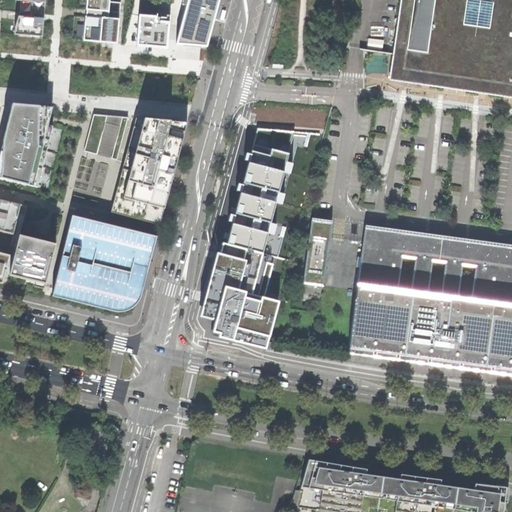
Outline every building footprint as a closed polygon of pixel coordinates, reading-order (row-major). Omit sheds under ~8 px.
[(14,27),(14,35),(42,37),(44,19),(45,19),(45,15),(44,15),(45,3),(45,0),(16,0),(17,0),(20,1),(19,16),(18,16),(14,27)] [(86,0),(86,10),(87,10),(86,16),(85,16),(83,41),(117,44),(119,19),(108,18),(108,12),(119,13),(120,3),(110,2),(109,0),(86,0)] [(183,15),(176,44),(207,47),(219,0),(187,0),(186,6),(191,7),(188,16),(183,15)] [(419,85),(511,97),(511,0),(400,0),(397,25),(409,26),(409,30),(397,28),(393,54),(412,57),(431,59),(429,72),(421,71),(419,85)] [(139,15),(136,46),(167,49),(170,15),(156,14),(156,17),(139,15)] [(390,81),(419,85),(421,71),(429,72),(431,59),(393,54),(390,81)] [(12,106),(0,153),(0,177),(38,187),(53,125),(49,124),(50,119),(53,110),(51,110),(12,106)] [(118,160),(130,116),(105,114),(95,113),(85,151),(118,160)] [(112,212),(162,225),(167,208),(172,188),(177,171),(190,121),(137,117),(124,169),(112,212)] [(310,133),(258,128),(251,154),(246,153),(244,160),(249,161),(243,184),(238,183),(236,190),(241,191),(234,215),(230,214),(228,221),(232,222),(227,243),(263,252),(268,233),(273,234),(276,224),(270,223),(276,202),(281,204),(284,194),(278,192),(283,171),(289,173),(292,163),(286,162),(291,142),(308,140),(310,133)] [(22,205),(0,200),(0,232),(14,236),(22,205)] [(158,238),(71,216),(54,286),(52,296),(117,312),(143,296),(158,238)] [(331,221),(311,218),(309,234),(329,237),(331,221)] [(364,225),(362,242),(511,261),(511,244),(458,238),(364,225)] [(302,283),(322,286),(326,254),(329,237),(309,234),(302,283)] [(19,235),(14,255),(9,275),(47,284),(57,244),(22,236),(19,235)] [(347,353),(511,375),(511,261),(362,242),(347,353)] [(216,253),(199,316),(215,321),(213,326),(212,331),(211,335),(265,349),(267,343),(278,301),(263,298),(269,277),(273,264),(263,262),(264,257),(262,256),(262,254),(223,243),(222,244),(219,254),(216,253)] [(14,255),(0,252),(0,283),(3,284),(5,274),(9,275),(14,255)] [(502,511),(504,503),(505,495),(474,490),(473,493),(465,492),(465,488),(448,486),(448,490),(439,489),(441,480),(420,477),(400,474),(399,483),(390,482),(391,478),(374,475),(373,479),(365,478),(366,468),(336,464),(306,459),(301,491),(293,489),(291,506),(293,506),(331,511),(359,511),(360,510),(368,511),(369,507),(386,510),(385,511),(502,511)] [(475,483),(474,490),(505,495),(504,503),(506,504),(509,488),(475,483)] [(90,498),(92,491),(76,488),(74,495),(90,498)]
